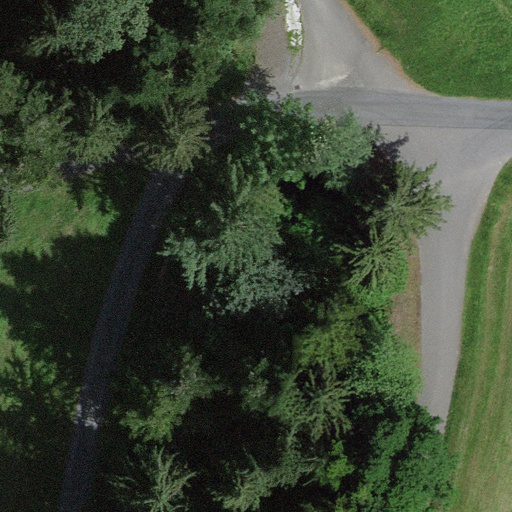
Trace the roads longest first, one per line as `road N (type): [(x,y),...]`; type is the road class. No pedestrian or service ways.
road 1 (unclassified): [(435,119),(452,349),(407,511)]
road 2 (unclassified): [(72,511),(162,190),(170,126)]
road 3 (unclassified): [(170,126),(255,111),(435,119)]
road 4 (unclassified): [(0,181),(170,126)]
road 5 (track): [(320,0),(340,27),(348,116)]
